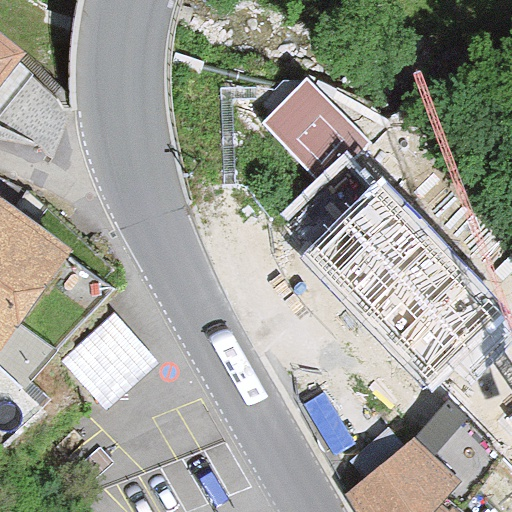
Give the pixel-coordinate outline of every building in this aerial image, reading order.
[(0,76),(15,56),(0,44),(0,76)] [(472,206),(386,118),(370,134),(316,79),(264,130),(317,185),(272,229),(443,404),(497,460),(511,475),(511,358),(455,300),(506,250),(467,211),(472,206)] [(72,338),(115,291),(0,204),(0,350),(34,308),(72,338)] [(62,362),(107,410),(153,367),(108,319),(62,362)] [(359,511),(463,511),(497,460),(443,404),(350,495),(359,511)]
